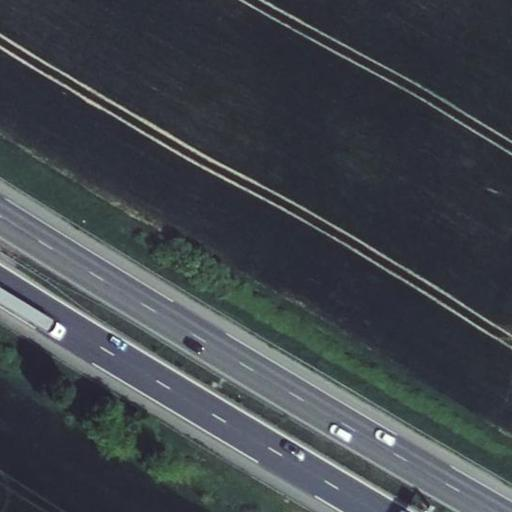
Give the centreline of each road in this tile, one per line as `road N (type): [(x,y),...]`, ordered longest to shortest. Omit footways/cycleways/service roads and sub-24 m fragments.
road 1 (motorway): [(492,511),(0,217)]
road 2 (motorway): [(0,285),(373,511)]
